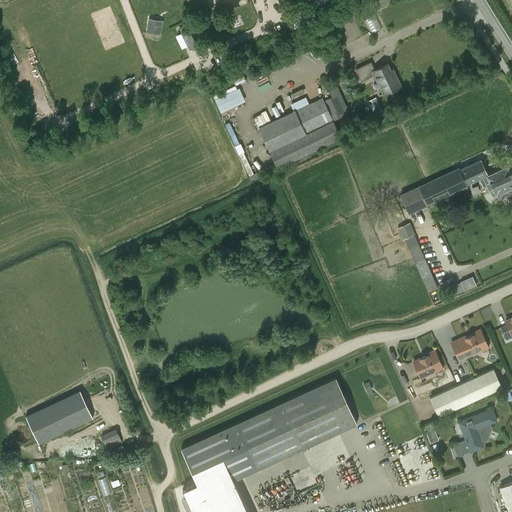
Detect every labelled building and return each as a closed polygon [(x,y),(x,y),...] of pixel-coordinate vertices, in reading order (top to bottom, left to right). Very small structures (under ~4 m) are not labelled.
[(148,19),(146,33),(160,34),(161,21),(148,19)] [(401,86),(396,77),(394,79),(387,64),(374,70),(371,62),(355,69),(361,82),(374,76),(383,95),(401,86)] [(244,76),(235,80),(237,84),(246,80),(244,76)] [(245,101),(239,88),(236,89),(234,86),(213,96),(222,116),(244,105),(242,102),(245,101)] [(332,97),(324,101),(322,98),(258,127),(277,168),(341,138),(332,120),(341,116),(340,113),(347,110),(336,88),(329,91),(332,97)] [(378,104),(371,107),(374,114),(381,110),(378,104)] [(511,190),(511,179),(506,166),(487,174),(480,159),(459,168),(459,167),(400,194),(408,213),(427,205),(468,187),(466,184),(480,178),(484,187),(487,185),(489,190),(492,189),(495,195),(505,190),(508,192),(511,190)] [(248,176),(250,181),(273,170),(270,166),(248,176)] [(415,234),(409,222),(396,228),(402,240),(404,239),(428,292),(438,288),(414,234),(415,234)] [(505,338),(511,334),(511,314),(511,315),(511,316),(504,319),(506,323),(499,326),(505,338)] [(479,349),(480,347),(486,344),(479,328),(470,332),(471,333),(465,336),(464,335),(457,338),(459,343),(452,346),(458,358),(465,355),(464,354),(470,352),(472,352),(479,349)] [(433,370),(434,368),(440,365),(433,349),(425,353),(425,354),(412,360),(419,376),(433,370)] [(493,369),(456,385),(465,404),(502,387),(493,369)] [(511,384),(508,375),(500,379),(504,388),(511,384)] [(357,423),(335,377),(181,448),(202,494),(357,423)] [(438,416),(465,404),(456,385),(429,397),(438,416)] [(38,443),(60,432),(93,417),(80,390),(25,415),(38,443)] [(457,421),(465,440),(469,451),(483,446),(481,442),(487,440),(491,428),(489,423),(496,420),(491,408),(457,421)] [(122,442),(118,432),(116,428),(101,435),(107,449),(122,442)] [(464,454),(459,442),(452,445),(457,457),(464,454)] [(310,466),(286,477),(289,483),(292,482),(299,499),(320,490),(316,482),(317,482),(310,466)] [(508,511),(511,511),(511,481),(499,486),(508,511)]
